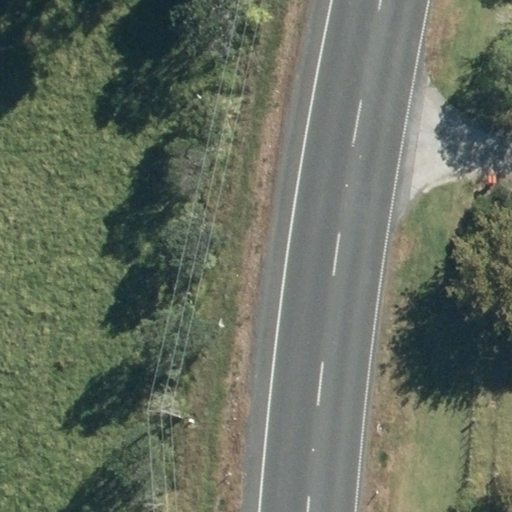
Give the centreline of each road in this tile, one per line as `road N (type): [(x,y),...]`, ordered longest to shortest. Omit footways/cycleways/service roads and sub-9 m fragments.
road 1 (secondary): [(309,511),(348,183),(383,0)]
road 2 (track): [(348,183),(511,186)]
